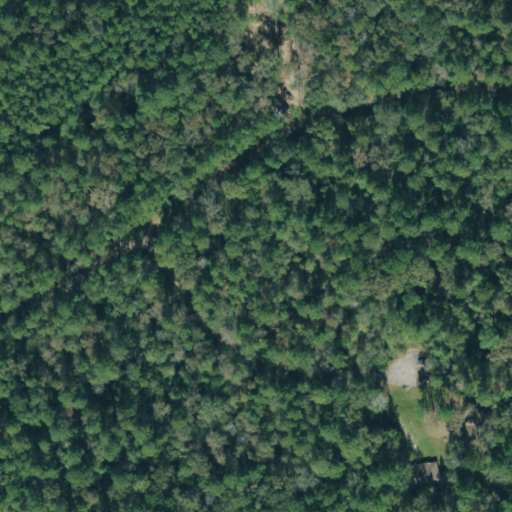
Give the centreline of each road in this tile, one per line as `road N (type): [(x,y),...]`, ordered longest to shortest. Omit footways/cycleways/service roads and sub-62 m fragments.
road 1 (residential): [(511,84),(374,92),(317,110),(269,134),(126,240),(0,317)]
road 2 (residential): [(148,224),(223,340),(306,375),(411,373)]
